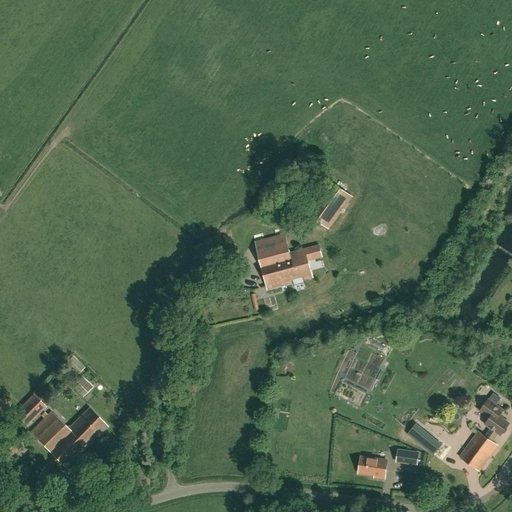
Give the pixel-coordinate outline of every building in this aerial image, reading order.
[(305,212),(329,229),(353,196),(329,179),(305,212)] [(268,289),(312,278),(308,260),(322,257),(319,245),(290,253),(285,234),(255,242),(268,289)] [(193,298),(184,296),(182,305),(190,307),(193,298)] [(85,367),(73,355),(66,362),(78,374),(85,367)] [(25,427),(45,406),(34,395),(13,415),(25,427)] [(4,398),(0,399),(0,413),(8,411),(4,398)] [(491,428),(485,436),(478,431),(459,456),(479,471),(498,445),(492,441),(498,433),(501,435),(502,433),(504,433),(507,430),(506,427),(509,423),(499,416),(503,410),(488,399),(480,410),(490,417),(485,424),(491,428)] [(31,433),(66,468),(107,426),(89,408),(68,429),(51,412),(31,433)] [(418,422),(409,433),(434,456),(444,445),(418,422)] [(418,453),(398,450),(397,462),(417,464),(418,453)] [(375,474),(375,477),(384,479),(387,460),(361,457),(359,473),(368,474),(369,473),(375,474)]
